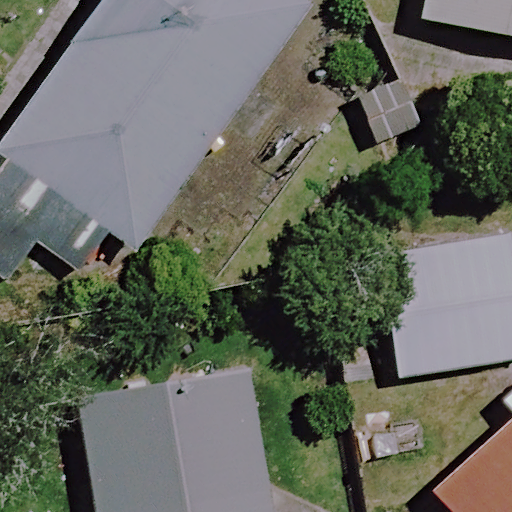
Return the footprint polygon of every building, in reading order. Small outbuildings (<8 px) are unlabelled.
[(54,0),(0,82),(0,239),(57,277),(88,231),(118,251),(284,0),(54,0)] [(511,0),(420,0),(416,26),(511,44),(511,0)] [(511,360),(511,323),(496,237),(365,262),(388,384),(511,360)] [(511,511),(511,419),(428,494),(443,511),(511,511)] [(252,511),(240,435),(66,464),(74,511),(252,511)]
